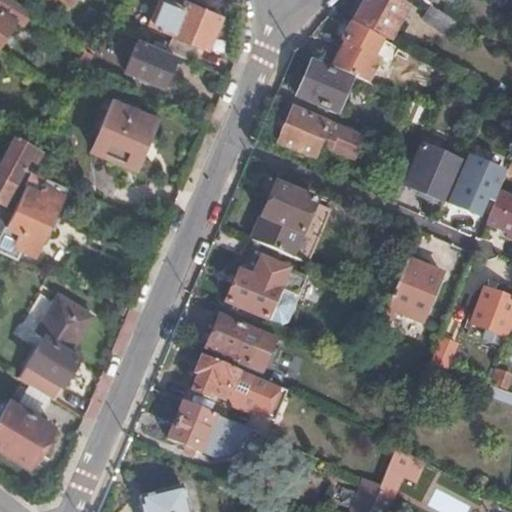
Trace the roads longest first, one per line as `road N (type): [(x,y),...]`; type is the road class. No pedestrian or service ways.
road 1 (residential): [(67,511),(223,143)]
road 2 (residential): [(223,143),(485,249)]
